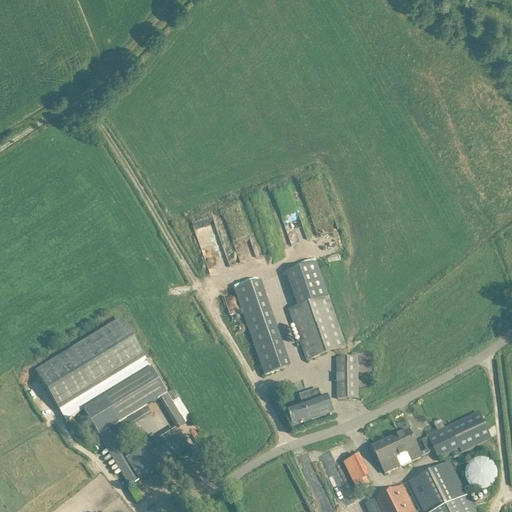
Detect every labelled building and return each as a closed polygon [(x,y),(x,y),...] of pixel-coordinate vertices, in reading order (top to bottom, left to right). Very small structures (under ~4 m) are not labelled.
[(310,220),(330,216),(321,170),(301,174),(310,220)] [(318,357),(344,348),(345,348),(327,297),(328,296),(316,263),(289,272),(318,357)] [(284,369),(254,284),(235,291),(265,376),(284,369)] [(146,359),(121,318),(34,372),(59,412),(146,359)] [(357,358),(336,359),(337,399),(358,399),(357,358)] [(129,486),(198,445),(151,368),(84,411),(129,486)] [(328,396),(287,409),(293,428),(334,414),(328,396)] [(491,438),(478,413),(428,437),(433,448),(438,458),(461,448),(463,452),(491,438)] [(409,430),(390,439),(403,466),(421,456),(409,430)] [(390,439),(372,448),(385,475),(403,466),(390,439)] [(470,475),(472,479),(476,483),(481,485),(486,486),(491,485),(496,482),(499,478),(501,473),(501,468),(500,463),(497,459),(492,456),(487,454),(482,455),(477,457),(473,460),(471,464),(470,469),(470,475)] [(372,492),(358,460),(341,467),(355,499),(372,492)] [(449,462),(409,482),(424,511),(474,511),(466,495),(465,495),(449,462)] [(369,511),(415,511),(402,485),(365,504),(369,511)]
